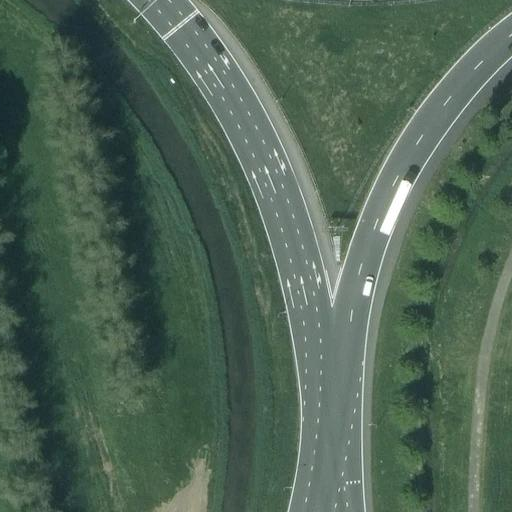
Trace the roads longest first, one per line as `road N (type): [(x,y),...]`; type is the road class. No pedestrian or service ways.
road 1 (trunk): [(321,364),(282,207),(244,117),(158,0)]
road 2 (trunk): [(321,364),(384,202),(428,122)]
road 3 (motorway): [(428,122),(511,34)]
